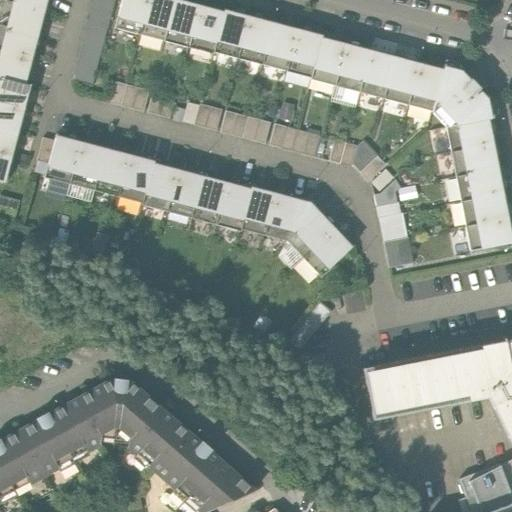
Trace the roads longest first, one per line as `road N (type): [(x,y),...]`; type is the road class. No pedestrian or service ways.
road 1 (residential): [(511,293),(386,319),(364,204),(339,177),(54,107),(83,0)]
road 2 (residential): [(292,511),(276,486),(136,363),(114,360),(0,419)]
road 3 (residential): [(511,46),(326,0)]
